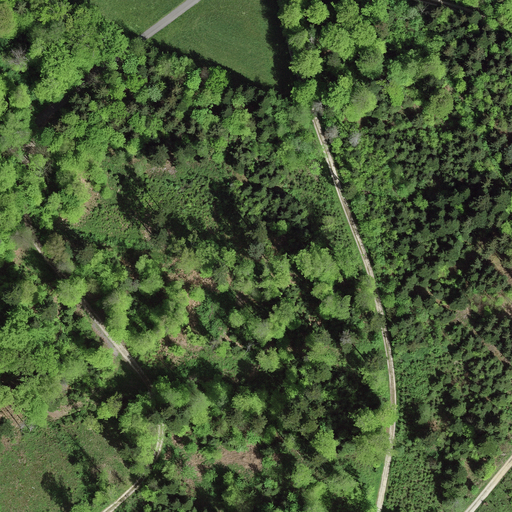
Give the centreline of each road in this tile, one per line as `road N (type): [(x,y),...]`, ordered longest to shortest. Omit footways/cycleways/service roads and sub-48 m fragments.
road 1 (track): [(375,511),(388,380),(348,210),(288,46),(284,0)]
road 2 (track): [(102,511),(156,456),(160,423),(143,379),(30,225),(31,162),(44,105)]
road 3 (unclassified): [(0,151),(44,105),(191,0)]
